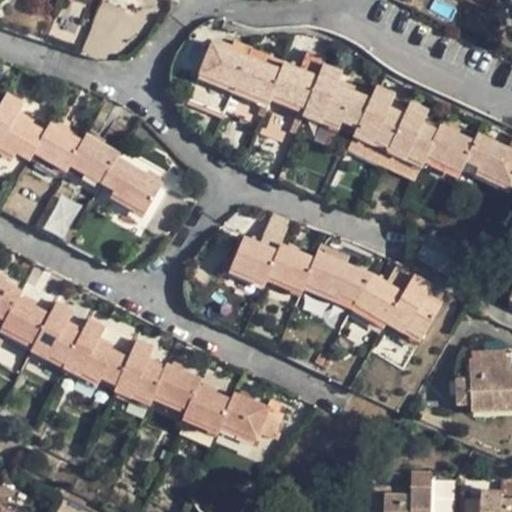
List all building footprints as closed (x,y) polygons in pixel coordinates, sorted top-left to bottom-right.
[(0,29),(9,33),(19,3),(9,0),(6,0),(0,18),(0,29)] [(23,37),(32,7),(19,3),(9,33),(23,37)] [(35,41),(44,11),(32,7),(23,37),(35,41)] [(48,45),(58,15),(44,11),(35,41),(48,45)] [(61,50),(71,20),(58,15),(48,45),(61,50)] [(74,54),(84,24),(71,20),(61,50),(74,54)] [(87,59),(97,28),(84,24),(74,54),(87,59)] [(108,32),(97,28),(87,59),(99,63),(108,32)] [(189,95),(223,109),(233,88),(268,102),(271,96),(281,70),(246,57),(231,51),(210,42),(189,95)] [(249,49),(235,43),(231,51),(246,57),(249,49)] [(249,49),(246,57),(281,70),(284,63),(249,49)] [(271,96),(304,111),(318,77),(284,63),(281,70),(271,96)] [(343,123),(356,129),(370,99),(337,85),(343,72),(323,64),(318,77),(304,111),(302,115),(320,123),(322,119),(341,127),(343,123)] [(356,129),(352,137),(372,146),(374,143),(387,149),(404,114),(390,108),(395,94),(376,86),(370,99),(356,129)] [(7,94),(0,106),(0,149),(15,158),(16,154),(28,161),(33,153),(45,132),(18,116),(24,104),(7,94)] [(221,116),(223,109),(189,95),(186,101),(221,116)] [(385,153),(420,170),(426,157),(439,130),(423,123),(429,110),(410,101),(404,114),(387,149),(385,153)] [(45,132),(33,153),(67,172),(71,167),(84,143),(50,123),(45,132)] [(441,125),(439,130),(426,157),(460,173),(465,163),(476,141),(441,125)] [(511,189),(511,188),(511,149),(479,134),(476,141),(465,163),(476,168),(475,172),(511,189)] [(102,184),(118,158),(119,154),(88,136),(84,143),(71,167),(102,184)] [(346,151),(379,166),(385,153),(387,149),(374,143),(372,146),(352,137),(346,151)] [(286,185),(298,154),(286,150),(274,181),(286,185)] [(414,183),(420,170),(385,153),(379,166),(414,183)] [(299,191),(311,160),(298,154),(286,185),(299,191)] [(162,184),(118,158),(102,184),(114,191),(112,194),(146,213),(162,184)] [(313,196),(325,165),(311,160),(299,191),(313,196)] [(325,201),(337,169),(325,165),(313,196),(325,201)] [(337,205),(349,174),(337,169),(325,201),(337,205)] [(350,210),(362,179),(349,174),(337,205),(350,210)] [(375,184),(362,179),(350,210),(362,215),(375,184)] [(14,216),(29,189),(17,183),(1,210),(14,216)] [(27,223),(42,196),(29,189),(14,216),(27,223)] [(37,229),(52,202),(42,196),(27,223),(37,229)] [(49,236),(65,209),(52,202),(37,229),(49,236)] [(61,242),(76,215),(65,209),(49,236),(61,242)] [(72,248),(88,221),(76,215),(61,242),(72,248)] [(84,254),(99,227),(88,221),(72,248),(84,254)] [(111,233),(99,227),(84,254),(96,261),(111,233)] [(266,276),(277,252),(244,237),(229,268),(263,283),(266,276)] [(465,285),(473,272),(425,243),(416,256),(465,285)] [(280,244),(277,252),(266,276),(301,291),(304,285),(316,259),(280,244)] [(319,252),(316,259),(304,285),(339,298),(341,296),(355,302),(371,273),(319,252)] [(353,304),(385,323),(414,273),(400,265),(399,267),(395,265),(385,280),(371,273),(355,302),(353,304)] [(432,285),(414,273),(385,323),(402,333),(404,331),(420,340),(441,305),(426,296),(432,285)] [(22,291),(0,279),(0,317),(6,320),(19,298),(22,291)] [(50,314),(19,298),(6,320),(3,327),(34,344),(50,314)] [(56,301),(50,314),(34,344),(30,352),(45,360),(48,355),(66,364),(81,334),(66,326),(73,310),(56,301)] [(253,340),(268,312),(256,305),(240,333),(253,340)] [(266,346),(281,319),(268,312),(253,340),(266,346)] [(101,378),(116,387),(128,359),(99,343),(107,327),(89,318),(81,334),(66,364),(63,369),(80,377),(81,374),(98,383),(101,378)] [(278,352),(293,325),(281,319),(266,346),(278,352)] [(290,358),(305,330),(293,325),(278,352),(290,358)] [(301,364),(317,336),(305,330),(290,358),(301,364)] [(315,371),(330,343),(317,336),(301,364),(315,371)] [(150,403),(154,395),(165,371),(147,364),(153,349),(136,341),(128,359),(116,387),(114,392),(131,399),(132,396),(150,403)] [(326,377),(342,349),(330,343),(315,371),(326,377)] [(338,383),(353,355),(342,349),(326,377),(338,383)] [(364,360),(353,355),(338,383),(349,388),(364,360)] [(498,412),(511,411),(511,375),(509,375),(509,362),(500,362),(484,361),(484,357),(471,357),(472,362),(468,362),(469,383),(457,383),(458,406),(469,406),(498,405),(498,412)] [(154,395),(189,409),(199,385),(201,379),(168,364),(165,371),(154,395)] [(217,434),(220,425),(232,399),(199,385),(189,409),(184,420),(217,434)] [(235,393),(232,399),(220,425),(256,440),(259,434),(273,439),(283,414),(235,393)] [(411,495),(385,493),(383,511),(430,511),(432,488),(412,487),(411,495)] [(511,511),(511,497),(504,497),(500,496),(500,492),(479,490),(477,511),(511,511)]
